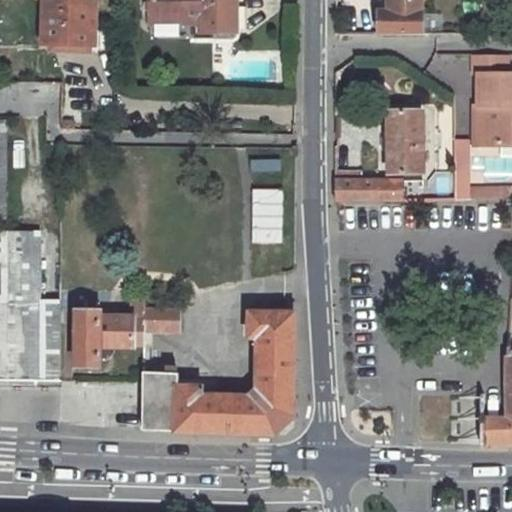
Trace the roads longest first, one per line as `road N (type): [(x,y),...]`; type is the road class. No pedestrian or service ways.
road 1 (residential): [(312,0),(309,205),(327,460)]
road 2 (unknown): [(310,146),(61,146),(42,109),(0,109)]
road 3 (secondary): [(327,460),(0,442)]
road 4 (unknown): [(311,43),(511,44)]
road 5 (secondary): [(511,464),(327,460)]
